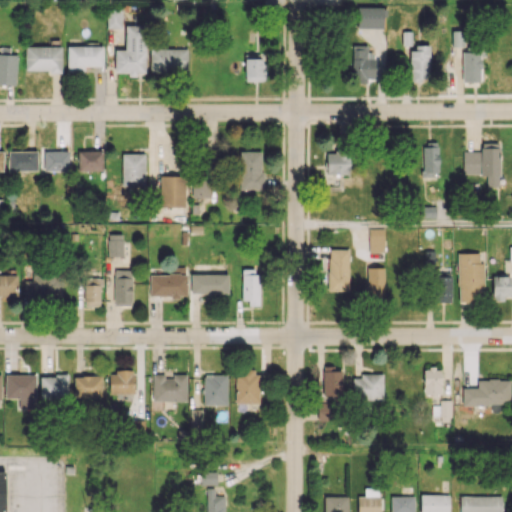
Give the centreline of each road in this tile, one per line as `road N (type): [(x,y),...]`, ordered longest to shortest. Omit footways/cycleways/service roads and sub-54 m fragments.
road 1 (residential): [(511,110),(0,112)]
road 2 (residential): [(297,0),(296,511)]
road 3 (residential): [(511,335),(0,336)]
